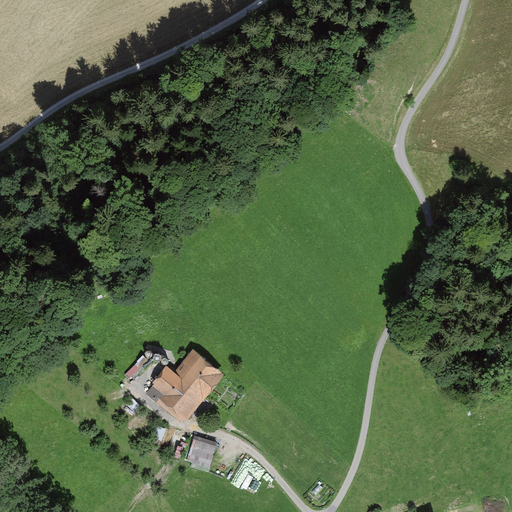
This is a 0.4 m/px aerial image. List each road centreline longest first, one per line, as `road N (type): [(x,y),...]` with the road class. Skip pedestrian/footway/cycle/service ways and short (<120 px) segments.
road 1 (unclassified): [(465,0),(445,58),(402,130),(401,153),(428,215),(430,249),(380,346),(357,457),(331,511)]
road 2 (track): [(254,0),(82,87),(0,146)]
road 3 (residential): [(307,511),(245,445),(181,425)]
